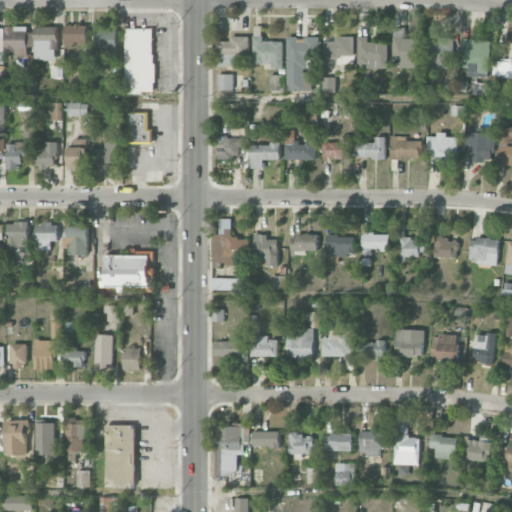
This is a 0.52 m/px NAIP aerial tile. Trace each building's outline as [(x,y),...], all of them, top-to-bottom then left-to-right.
[(87,25),(65,25),(65,48),(74,48),(74,44),(87,44),(87,25)] [(6,26),(5,53),(27,54),(28,27),(6,26)] [(57,27),(35,27),(35,60),(57,60),(57,27)] [(423,68),(423,38),(405,38),(405,28),(394,27),(394,67),(423,68)] [(117,51),(117,28),(95,29),(96,51),(117,51)] [(124,93),(155,93),(155,28),(125,28),(124,93)] [(249,36),(230,36),(230,41),(218,41),(218,66),(236,66),(236,56),(249,56),(249,36)] [(283,41),(263,41),(263,36),(254,36),(253,63),(273,64),(273,68),(283,68),(283,41)] [(358,64),(376,64),(376,68),(387,68),(387,43),(368,43),(367,36),(358,36),(358,64)] [(311,91),(312,72),(307,72),(307,59),(319,59),(319,37),(288,37),(287,91),(311,91)] [(453,39),(432,38),(431,68),(453,69),(453,39)] [(491,40),(461,39),(460,67),(468,68),(467,76),(489,77),(491,40)] [(493,76),(511,77),(511,42),(511,43),(510,60),(495,59),(493,76)] [(51,77),(62,77),(62,70),(56,71),(56,66),(51,66),(51,77)] [(234,90),(233,74),(218,74),(218,90),(234,90)] [(270,89),(285,90),(286,75),(270,74),(270,89)] [(335,93),(335,77),(323,77),(322,93),(335,93)] [(62,102),(49,102),(49,120),(62,120),(62,102)] [(89,103),(68,103),(68,115),(89,115),(89,103)] [(229,109),(219,108),(218,120),(228,120),(229,109)] [(25,112),(24,148),(33,148),(34,113),(25,112)] [(130,112),(129,142),(152,142),(153,131),(148,131),(149,113),(130,112)] [(511,165),(511,127),(501,126),(498,164),(511,165)] [(489,128),(477,127),(476,133),(464,133),(463,151),(472,151),(472,161),(493,161),(495,136),(489,136),(489,128)] [(285,160),(316,160),(316,142),(295,142),(295,130),(286,130),(285,160)] [(427,154),(433,154),(433,161),(457,162),(458,137),(447,137),(447,133),(438,132),(438,136),(427,136),(427,154)] [(419,159),(420,141),(407,140),(407,136),(391,136),(391,159),(419,159)] [(219,159),(242,158),(241,137),(218,138),(219,159)] [(323,142),(323,158),(351,159),(351,137),(340,137),(340,143),(323,142)] [(385,158),(385,137),(375,137),(375,142),(358,142),(358,158),(385,158)] [(94,149),(94,164),(117,164),(117,138),(106,138),(106,149),(94,149)] [(69,147),(70,168),(89,167),(89,139),(75,139),(75,147),(69,147)] [(57,168),(58,142),(43,141),(43,146),(36,146),(35,167),(57,168)] [(8,169),(21,169),(21,157),(27,157),(26,142),(7,143),(8,169)] [(281,160),(281,144),(251,144),(251,168),(264,168),(264,160),(281,160)] [(232,218),(219,218),(219,234),(213,234),(213,266),(242,266),(242,238),(232,238),(232,218)] [(29,222),(8,222),(9,250),(30,250),(29,222)] [(59,223),(36,224),(37,249),(42,249),(42,241),(59,241),(59,223)] [(69,255),(89,255),(88,223),(65,223),(66,247),(69,247),(69,255)] [(390,250),(390,234),(373,235),(372,224),(363,224),(363,255),(372,255),(372,251),(390,250)] [(279,265),(278,239),(268,239),(268,234),(254,234),(255,256),(267,256),(268,266),(279,265)] [(318,235),(291,234),(291,255),(306,256),(306,251),(318,251),(318,235)] [(355,256),(354,235),(328,236),(328,256),(355,256)] [(457,258),(458,241),(449,240),(449,236),(435,235),(434,257),(457,258)] [(497,264),(500,240),(472,237),(469,261),(497,264)] [(401,258),(424,257),(423,238),(400,238),(401,258)] [(102,252),(102,287),(154,287),(154,252),(102,252)] [(236,290),(236,278),(213,278),(213,290),(236,290)] [(502,302),(511,302),(511,290),(503,290),(502,302)] [(119,321),(120,305),(106,305),(106,321),(119,321)] [(52,339),(64,338),(63,312),(51,312),(52,339)] [(319,312),(308,312),(308,328),(320,327),(319,312)] [(289,358),(314,357),(314,328),(288,329),(289,358)] [(424,330),(397,329),(396,355),(423,356),(424,330)] [(494,363),(495,334),(476,333),(474,362),(494,363)] [(322,334),(322,356),(354,357),(354,334),(322,334)] [(431,357),(456,360),(459,336),(434,334),(431,357)] [(113,369),(113,335),(96,335),(95,369),(113,369)] [(216,356),(241,356),(241,335),(231,335),(231,341),(215,341),(216,356)] [(279,356),(278,340),(269,340),(268,335),(251,336),(251,357),(279,356)] [(56,369),(55,339),(35,340),(35,369),(56,369)] [(360,341),(359,356),(385,357),(386,342),(360,341)] [(511,342),(506,342),(502,366),(511,367),(511,342)] [(12,368),(27,368),(26,344),(12,344),(12,368)] [(124,370),(141,370),(142,346),(125,346),(124,370)] [(65,350),(65,367),(85,366),(84,349),(65,350)] [(85,451),(86,419),(66,418),(65,451),(85,451)] [(420,438),(409,438),(410,419),(396,419),(395,464),(420,465),(420,438)] [(31,420),(6,420),(7,456),(28,455),(27,444),(32,444),(31,420)] [(56,423),(37,422),(37,449),(56,450),(56,423)] [(214,476),(237,476),(237,454),(250,454),(250,423),(214,423),(214,476)] [(137,424),(106,424),(107,487),(137,487),(137,424)] [(280,446),(280,431),(253,432),(253,447),(280,446)] [(380,456),(380,448),(387,448),(387,432),(360,431),(360,455),(380,456)] [(352,451),(352,434),(325,433),(325,450),(352,451)] [(313,454),(313,434),(289,434),(289,454),(313,454)] [(458,437),(431,435),(431,448),(436,448),(435,457),(457,458),(458,437)] [(479,438),(479,441),(468,439),(465,459),(489,462),(492,439),(479,438)] [(336,485),(354,485),(354,463),(336,463),(336,485)] [(33,510),(33,495),(5,496),(5,510),(33,510)] [(115,511),(115,497),(101,497),(100,511),(115,511)] [(248,511),(249,498),(235,498),(235,511),(248,511)]
